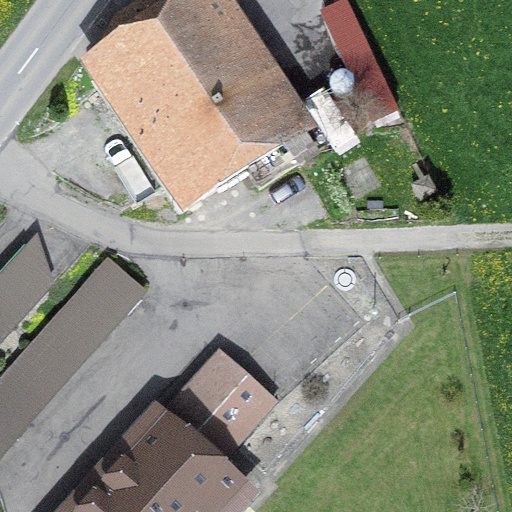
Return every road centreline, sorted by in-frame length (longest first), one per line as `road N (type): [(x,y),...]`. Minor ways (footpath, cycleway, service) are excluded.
road 1 (track): [(511,238),(359,242)]
road 2 (tertiary): [(74,0),(0,100)]
